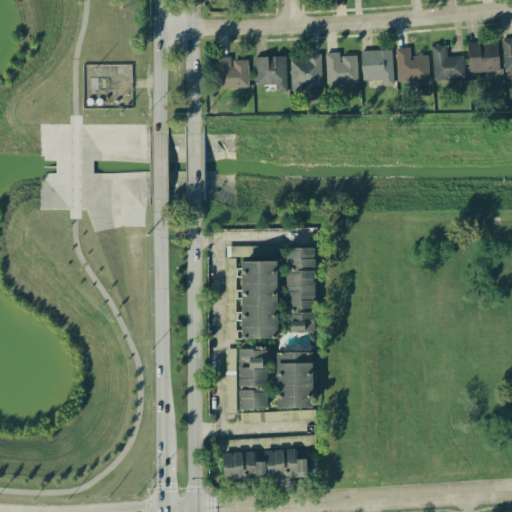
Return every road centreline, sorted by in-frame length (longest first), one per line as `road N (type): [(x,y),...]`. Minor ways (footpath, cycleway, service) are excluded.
road 1 (residential): [(511,8),(330,25),(156,27)]
road 2 (secondary): [(193,510),(192,200)]
road 3 (secondary): [(157,201),(160,417)]
road 4 (tertiary): [(511,489),(298,504)]
road 5 (secondary): [(192,135),(188,0)]
road 6 (secondary): [(155,0),(156,133)]
